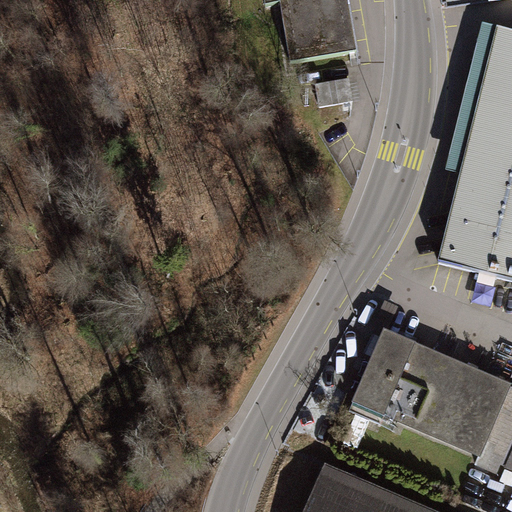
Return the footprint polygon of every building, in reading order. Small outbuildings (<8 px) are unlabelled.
[(264,0),(267,14),(281,12),(289,59),(352,49),(344,0),(264,0)] [(511,42),(500,39),(443,264),(511,281),(511,42)] [(318,85),(320,107),(353,104),(351,82),(318,85)] [(508,382),(382,326),(347,406),(511,478),(511,390),(505,388),(508,382)] [(438,511),(320,461),(297,511),(438,511)]
